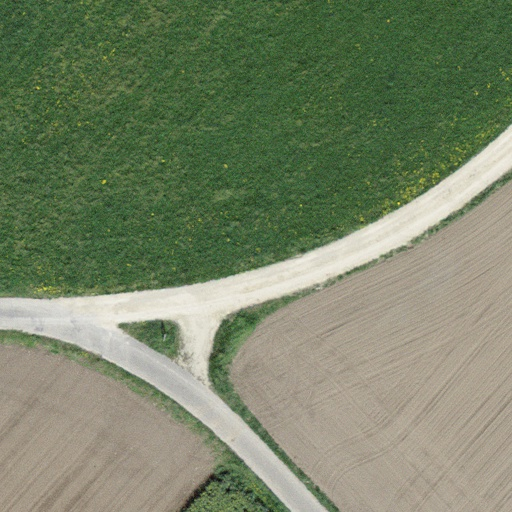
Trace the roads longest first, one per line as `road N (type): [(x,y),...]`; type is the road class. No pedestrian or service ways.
road 1 (track): [(32,313),(206,296),(306,269),(393,228),(511,144)]
road 2 (unclassified): [(32,313),(113,343),(188,391),(311,511)]
